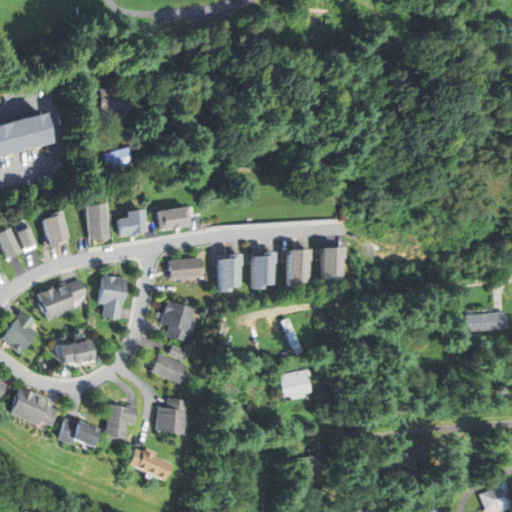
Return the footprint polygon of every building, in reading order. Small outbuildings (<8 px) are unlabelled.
[(98,89),(99,110),(109,110),(109,105),(127,104),(127,91),(118,92),(118,88),(98,89)] [(0,123),(0,154),(48,141),(40,113),(0,123)] [(103,154),(108,170),(132,163),(127,147),(103,154)] [(84,206),(89,240),(108,237),(103,203),(84,206)] [(155,211),(158,230),(188,225),(186,207),(155,211)] [(117,220),(119,235),(148,231),(144,208),(129,210),(130,218),(117,220)] [(41,219),(50,247),(68,241),(57,210),(48,213),(49,216),(41,219)] [(17,232),(24,248),(35,244),(29,228),(17,232)] [(0,233),(0,244),(6,256),(19,249),(9,229),(0,233)] [(321,253),(323,288),(331,288),(331,284),(340,284),(338,248),(330,248),(330,252),(321,253)] [(287,250),(288,286),(298,286),(298,282),(307,281),(306,249),(287,250)] [(252,257),(253,289),(263,288),(263,284),(272,284),(271,252),(260,252),(260,256),(252,257)] [(218,259),(221,291),(231,290),(230,286),(239,286),(237,254),(226,254),(227,259),(218,259)] [(169,260),(171,279),(201,276),(199,257),(169,260)] [(104,275),(100,302),(107,303),(105,316),(121,318),(127,279),(104,275)] [(40,293),(50,319),(77,309),(74,299),(88,294),(82,279),(68,285),(66,281),(55,285),(56,287),(40,293)] [(170,302),(164,323),(172,326),(169,336),(187,341),(196,309),(170,302)] [(23,311),(2,338),(20,353),(37,332),(32,328),(37,322),(23,311)] [(464,315),(466,331),(505,327),(503,311),(464,315)] [(279,322),(294,354),(301,351),(286,319),(279,322)] [(60,347),(64,363),(73,361),(73,364),(95,359),(91,340),(60,347)] [(175,346),(171,353),(186,361),(190,353),(175,346)] [(160,354),(153,371),(181,383),(188,366),(160,354)] [(277,375),(282,396),(309,391),(305,375),(308,374),(307,368),(277,375)] [(17,388),(6,412),(34,424),(36,420),(47,424),(53,410),(42,405),(45,398),(33,393),(32,394),(17,388)] [(158,407),(154,430),(182,435),(187,402),(168,399),(167,408),(158,407)] [(109,404),(102,434),(121,438),(124,421),(131,423),(135,407),(126,405),(126,408),(109,404)] [(62,419),(54,439),(67,444),(69,438),(88,445),(95,429),(75,421),(74,423),(62,419)] [(132,449),(125,463),(158,479),(165,463),(139,450),(139,452),(132,449)] [(380,453),(380,474),(416,474),(416,452),(380,453)] [(295,459),(297,474),(324,470),(321,453),(307,455),(308,457),(295,459)] [(480,494),(486,511),(494,511),(511,505),(511,502),(504,479),(495,483),(497,488),(480,494)]
